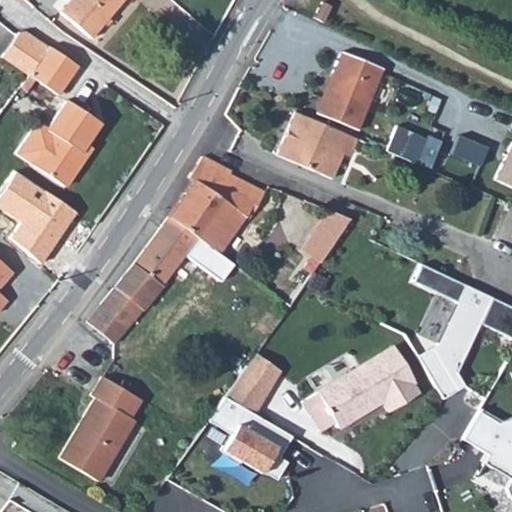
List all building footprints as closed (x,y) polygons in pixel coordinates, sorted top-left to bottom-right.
[(90,39),(123,0),(68,0),(58,12),(90,39)] [(323,3),(315,19),(323,23),(331,6),(323,3)] [(27,75),(48,47),(27,29),(19,31),(1,56),(27,75)] [(77,66),(48,47),(27,75),(33,79),(58,95),(77,66)] [(355,129),(380,69),(341,54),(331,76),(336,78),(326,100),(321,99),(315,114),(355,129)] [(33,79),(27,75),(18,87),(24,91),(33,79)] [(326,100),(336,78),(331,76),(321,99),(326,100)] [(84,144),(98,123),(65,100),(45,129),(35,122),(14,154),(63,187),(84,157),(78,152),(84,144)] [(332,178),(344,151),(351,136),(297,111),(278,154),(332,178)] [(511,122),(508,132),(511,133),(511,140),(494,180),(511,188),(511,122)] [(424,139),(394,126),(384,149),(413,163),(424,139)] [(351,154),(358,138),(351,136),(344,151),(351,154)] [(84,157),(90,148),(84,144),(78,152),(84,157)] [(196,239),(216,254),(244,219),(248,222),(264,192),(229,175),(231,171),(202,158),(187,178),(192,182),(167,217),(196,239)] [(42,262),(77,214),(17,175),(0,199),(0,209),(21,224),(10,239),(42,262)] [(348,219),(327,210),(300,250),(318,263),(348,219)] [(136,314),(196,239),(167,217),(113,286),(114,287),(99,305),(100,305),(86,323),(113,344),(136,314)] [(0,308),(7,301),(0,295),(0,285),(11,272),(0,263),(0,308)] [(511,307),(419,263),(411,281),(455,302),(433,349),(416,359),(440,399),(456,389),(451,380),(478,323),(503,335),(511,339),(511,307)] [(318,432),(333,423),(336,428),(371,407),(370,404),(379,398),(381,401),(387,411),(417,393),(411,383),(414,381),(393,347),(300,402),(318,432)] [(270,385),(243,370),(223,398),(253,415),(270,385)] [(133,419),(129,417),(140,399),(100,377),(90,395),(94,398),(59,459),(97,481),(133,419)] [(253,415),(223,398),(206,422),(228,435),(220,451),(259,474),(260,472),(275,481),(285,462),(277,458),(289,436),(253,415)] [(381,401),(379,398),(370,404),(371,407),(381,401)] [(477,411),(460,438),(486,454),(481,462),(509,479),(504,487),(511,509),(511,416),(496,423),(477,411)]
